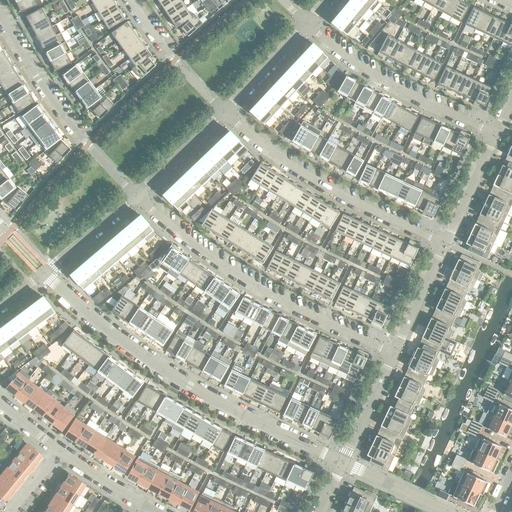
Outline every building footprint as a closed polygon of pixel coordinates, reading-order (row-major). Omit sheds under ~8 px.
[(40,0),(20,0),(16,2),(20,12),(22,11),(24,14),(42,4),(40,0)] [(96,0),(92,2),(98,11),(114,1),(113,0),(96,0)] [(160,0),(159,1),(164,10),(179,0),(160,0)] [(186,8),(180,0),(179,0),(164,10),(170,18),(186,8)] [(350,0),(346,4),(362,17),(369,9),(358,0),(350,0)] [(379,2),(376,0),(358,0),(369,9),(372,11),(379,2)] [(442,12),(448,0),(436,0),(433,7),(442,12)] [(448,0),(442,12),(451,17),(460,0),(459,0),(459,1),(457,0),(448,0)] [(451,17),(460,22),(469,5),(468,6),(465,4),(465,3),(460,0),(451,17)] [(98,11),(103,20),(119,10),(114,1),(98,11)] [(209,4),(214,10),(217,7),(213,2),(209,4)] [(355,26),(362,17),(346,4),(339,13),(355,26)] [(394,15),(399,9),(395,6),(391,12),(394,15)] [(465,24),(474,29),(483,11),(482,11),(482,12),(478,11),(479,9),(473,7),(465,24)] [(26,16),(31,26),(47,17),(42,8),(26,16)] [(170,18),(176,27),(195,14),(194,14),(191,16),(186,8),(170,18)] [(403,12),(399,9),(394,15),(398,18),(403,12)] [(125,19),(119,10),(103,20),(108,29),(125,19)] [(474,29),(484,33),(492,16),(491,15),(491,16),(487,15),(488,14),(483,11),(474,29)] [(394,15),(391,12),(386,17),(390,21),(394,15)] [(347,35),(355,26),(339,13),(332,22),(347,35)] [(188,36),(203,23),(195,14),(176,27),(179,25),(188,36)] [(394,15),(390,21),(394,24),(398,18),(394,15)] [(484,33),(493,37),(501,20),(500,21),(497,19),(497,18),(492,16),(484,33)] [(31,26),(36,35),(52,26),(47,17),(31,26)] [(69,28),(78,23),(74,17),(66,23),(69,28)] [(493,37),(502,42),(511,20),(510,24),(509,25),(506,24),(506,22),(501,20),(493,37)] [(511,20),(502,42),(511,46),(511,20)] [(111,33),(117,41),(133,30),(127,21),(111,33)] [(378,21),(373,27),(377,30),(382,25),(378,21)] [(425,22),(422,27),(428,30),(430,25),(425,22)] [(78,23),(69,28),(72,33),(81,28),(78,23)] [(412,32),(415,27),(409,24),(407,29),(412,32)] [(36,35),(41,44),(56,35),(52,26),(36,35)] [(377,30),(373,27),(369,33),(373,36),(377,30)] [(415,27),(412,32),(418,35),(421,30),(415,27)] [(123,50),(139,38),(133,30),(117,41),(123,50)] [(61,44),(56,35),(41,44),(45,53),(61,44)] [(387,57),(388,57),(397,40),(387,35),(378,52),(384,55),(384,54),(388,56),(387,57)] [(361,41),(365,45),(370,39),(366,36),(361,41)] [(123,50),(129,58),(145,47),(139,38),(123,50)] [(406,45),(397,40),(388,57),(393,60),(393,59),(397,60),(396,62),(397,62),(406,45)] [(45,53),(50,61),(66,53),(61,44),(45,53)] [(313,44),(305,52),(319,66),(328,57),(313,44)] [(415,49),(406,45),(397,62),(402,65),(402,63),(406,65),(405,66),(406,67),(415,49)] [(132,68),(132,69),(151,55),(145,47),(129,58),(135,66),(132,68)] [(0,63),(9,58),(9,57),(7,58),(2,50),(3,49),(0,51),(0,63)] [(424,54),(415,49),(406,67),(411,69),(411,68),(415,70),(414,71),(415,71),(424,54)] [(312,74),(319,66),(305,52),(297,61),(312,74)] [(71,62),(66,53),(50,61),(55,71),(71,62)] [(433,59),(424,54),(415,71),(420,74),(420,73),(424,75),(423,76),(424,76),(433,59)] [(151,55),(132,69),(141,78),(155,65),(148,58),(151,55)] [(0,75),(14,66),(13,67),(8,59),(9,58),(0,63),(0,75)] [(442,64),(433,59),(424,76),(429,79),(430,78),(433,79),(432,80),(433,81),(442,64)] [(304,83),(312,74),(297,61),(289,69),(304,83)] [(62,75),(69,84),(83,73),(76,64),(62,75)] [(0,87),(2,86),(20,75),(19,75),(18,75),(13,67),(14,66),(0,75),(0,87)] [(437,84),(443,86),(443,85),(447,87),(446,88),(447,88),(455,71),(445,66),(437,84)] [(289,69),(281,77),(296,91),(300,94),(307,86),(304,83),(289,69)] [(330,76),(334,80),(339,74),(335,71),(330,76)] [(464,75),(455,71),(447,88),(452,91),(453,90),(456,91),(455,92),(456,93),(464,75)] [(83,73),(69,84),(75,92),(89,81),(83,73)] [(7,95),(25,84),(25,83),(24,84),(19,76),(20,75),(2,86),(7,95)] [(337,91),(346,97),(356,80),(356,79),(355,81),(346,75),(337,91)] [(465,97),(473,79),(464,75),(456,93),(461,95),(462,94),(465,96),(465,97)] [(330,76),(325,82),(329,85),(334,80),(330,76)] [(274,86),(288,99),(296,91),(281,77),(274,86)] [(483,84),(473,79),(465,97),(471,99),(471,98),(474,100),(474,101),(472,105),(473,105),(483,84)] [(346,97),(355,102),(365,85),(365,84),(364,86),(355,81),(356,80),(346,97)] [(75,92),(81,100),(95,89),(89,81),(75,92)] [(7,95),(13,103),(30,92),(29,93),(24,84),(25,84),(7,95)] [(492,88),(483,84),(473,105),(474,104),(477,106),(477,107),(483,109),(492,88)] [(355,102),(364,107),(374,90),(373,91),(364,86),(365,85),(355,102)] [(288,99),(274,86),(266,94),(281,108),(288,99)] [(87,108),(89,107),(104,95),(101,97),(95,89),(81,100),(87,108)] [(321,99),(326,93),(322,90),(317,95),(321,99)] [(364,107),(373,111),(383,95),(382,94),(382,96),(373,91),(374,90),(364,107)] [(30,92),(13,103),(19,112),(35,102),(29,93),(30,92)] [(330,96),(326,93),(321,99),(325,102),(330,96)] [(258,102),(273,116),(281,108),(266,94),(258,102)] [(114,105),(104,95),(89,107),(100,119),(114,105)] [(321,99),(317,95),(312,101),(316,104),(321,99)] [(373,111),(382,116),(392,100),(391,99),(391,101),(382,96),(383,95),(373,111)] [(321,99),(316,104),(320,108),(325,102),(321,99)] [(382,116),(391,121),(400,105),(400,104),(400,106),(391,101),(392,100),(382,116)] [(250,111),(265,125),(273,116),(258,102),(250,111)] [(21,116),(28,125),(44,112),(43,113),(37,105),(38,104),(37,105),(37,104),(21,116)] [(299,110),(303,113),(308,108),(305,104),(299,110)] [(391,121),(400,126),(409,110),(409,109),(408,111),(400,106),(401,105),(400,105),(391,121)] [(303,113),(299,110),(294,115),(298,119),(303,113)] [(418,114),(417,116),(409,111),(409,110),(400,126),(409,132),(418,116),(418,115),(418,114)] [(45,112),(44,112),(28,125),(34,133),(51,120),(50,120),(49,121),(44,113),(45,112)] [(326,121),(329,117),(324,113),(321,118),(326,121)] [(344,121),(347,117),(341,113),(338,118),(344,121)] [(335,120),(329,117),(326,121),(332,125),(335,120)] [(352,120),(347,117),(344,121),(349,125),(352,120)] [(431,121),(422,117),(412,138),(422,142),(432,120),(431,121)] [(34,133),(40,141),(57,128),(56,129),(50,121),(51,120),(34,133)] [(432,120),(422,142),(431,146),(433,142),(441,124),(440,126),(432,121),(432,120)] [(284,126),(287,130),(293,124),(289,121),(284,126)] [(291,141),(301,146),(300,147),(310,130),(312,126),(303,121),(301,125),(298,123),(287,135),(293,138),(291,141)] [(341,124),(338,129),(344,132),(347,127),(341,124)] [(433,142),(442,146),(450,129),(450,130),(441,126),(441,124),(433,142)] [(287,130),(284,126),(278,132),(282,135),(287,130)] [(312,126),(310,130),(300,147),(301,146),(309,151),(309,152),(319,135),(321,131),(312,126)] [(347,127),(344,132),(349,136),(352,131),(347,127)] [(57,129),(57,128),(40,141),(46,149),(44,151),(62,137),(56,129),(57,129)] [(442,146),(451,151),(461,131),(461,130),(459,134),(450,130),(451,129),(450,129),(442,146)] [(6,133),(10,139),(14,135),(10,130),(6,133)] [(230,131),(221,139),(235,154),(239,158),(248,150),(244,146),(230,131)] [(461,131),(451,151),(461,155),(471,135),(465,133),(465,134),(461,132),(461,131)] [(14,135),(10,139),(13,144),(18,141),(14,135)] [(327,140),(319,135),(309,152),(310,151),(318,156),(318,157),(327,140)] [(62,138),(62,137),(44,151),(57,163),(71,149),(60,139),(62,138)] [(221,139),(213,147),(227,162),(235,154),(221,139)] [(336,145),(327,140),(318,157),(319,156),(327,161),(327,162),(336,145)] [(403,147),(391,141),(389,146),(399,151),(402,150),(403,147)] [(5,146),(9,151),(13,148),(9,143),(5,146)] [(335,167),(336,167),(345,150),(336,145),(327,162),(328,161),(336,166),(335,167)] [(22,155),(26,152),(22,146),(18,150),(22,155)] [(213,147),(205,155),(219,170),(227,162),(213,147)] [(354,155),(345,150),(336,167),(336,166),(345,171),(344,172),(345,172),(354,155)] [(15,160),(19,157),(16,151),(11,155),(15,160)] [(26,152),(22,155),(26,160),(30,157),(26,152)] [(205,155),(196,163),(210,177),(219,170),(205,155)] [(363,161),(354,155),(345,172),(345,171),(354,176),(353,177),(354,177),(354,176),(363,161)] [(19,157),(15,160),(19,165),(23,162),(19,157)] [(35,159),(29,164),(35,171),(42,165),(35,159)] [(245,165),(249,168),(254,163),(251,159),(245,165)] [(500,169),(497,175),(511,181),(511,163),(505,160),(501,170),(500,169)] [(196,163),(188,171),(202,185),(210,177),(196,163)] [(259,185),(270,168),(269,169),(261,163),(250,180),(259,185)] [(366,164),(358,181),(368,185),(367,186),(376,169),(366,164)] [(249,168),(245,165),(240,170),(244,174),(249,168)] [(31,166),(27,170),(31,175),(35,172),(31,166)] [(278,174),(270,169),(270,168),(259,185),(268,191),(279,173),(278,174)] [(385,173),(376,169),(367,186),(368,186),(368,185),(377,189),(376,191),(377,191),(385,173)] [(0,185),(9,179),(2,170),(0,172),(0,185)] [(188,171),(180,179),(194,193),(202,185),(188,171)] [(268,191),(277,196),(288,179),(287,179),(287,180),(278,174),(279,173),(268,191)] [(386,194),(386,195),(394,177),(385,173),(377,191),(377,190),(386,194)] [(511,199),(511,181),(497,175),(495,180),(496,181),(492,190),(511,199)] [(403,182),(394,177),(386,195),(387,194),(396,198),(395,199),(403,182)] [(395,199),(396,198),(405,202),(404,203),(404,204),(413,186),(415,181),(405,177),(403,182),(395,199)] [(235,187),(240,181),(237,178),(231,183),(235,187)] [(0,198),(1,199),(17,186),(16,186),(16,187),(9,179),(0,185),(0,198)] [(180,179),(172,187),(186,201),(194,193),(180,179)] [(277,196),(285,201),(296,184),(295,185),(287,180),(288,179),(277,196)] [(244,185),(240,181),(235,187),(238,190),(244,185)] [(235,187),(231,183),(226,188),(229,192),(235,187)] [(285,201),(294,207),(305,189),(304,190),(296,185),(296,184),(285,201)] [(28,196),(17,186),(1,199),(2,199),(16,211),(28,196)] [(422,190),(413,186),(404,204),(405,204),(405,202),(414,207),(413,208),(414,208),(422,190)] [(422,215),(431,195),(433,190),(424,186),(422,190),(414,208),(414,207),(423,211),(421,214),(422,215)] [(172,187),(163,195),(177,209),(186,201),(172,187)] [(235,187),(229,192),(233,195),(238,190),(235,187)] [(305,190),(305,189),(294,207),(303,212),(314,195),(313,195),(313,196),(304,191),(305,190)] [(511,199),(492,190),(487,199),(486,199),(484,204),(506,215),(510,207),(506,203),(508,198),(511,199)] [(213,196),(216,200),(222,195),(218,191),(213,196)] [(303,212),(311,218),(322,200),(321,201),(313,196),(314,195),(303,212)] [(441,199),(431,195),(422,215),(431,219),(441,199)] [(216,200),(213,196),(207,202),(211,205),(216,200)] [(237,207),(241,202),(235,199),(232,203),(237,207)] [(311,218),(320,223),(331,206),(331,205),(330,207),(322,201),(322,200),(311,218)] [(254,201),(251,205),(256,209),(260,204),(254,201)] [(246,206),(241,202),(237,207),(243,211),(246,206)] [(260,204),(256,209),(262,213),(265,208),(260,204)] [(503,222),(506,215),(484,204),(481,210),(482,210),(478,219),(498,228),(495,227),(497,222),(503,222)] [(331,206),(320,223),(329,229),(339,212),(340,211),(339,211),(339,212),(330,207),(331,206)] [(196,212),(199,216),(205,211),(201,207),(196,212)] [(210,232),(221,214),(212,209),(201,225),(210,230),(210,232)] [(254,219),(257,214),(252,210),(249,215),(254,219)] [(199,216),(196,212),(190,217),(194,221),(199,216)] [(274,220),(277,216),(271,212),(268,217),(274,220)] [(229,220),(221,214),(210,232),(211,231),(219,236),(218,237),(229,220)] [(257,214),(254,219),(260,222),(263,218),(257,214)] [(352,218),(343,214),(335,231),(344,236),(353,217),(352,218)] [(141,215),(132,223),(145,238),(154,230),(141,215)] [(279,224),(282,220),(282,219),(277,216),(274,220),(279,224)] [(362,222),(353,218),(353,217),(344,236),(354,240),(362,221),(362,222)] [(498,228),(478,219),(474,228),(472,228),(470,233),(493,244),(496,237),(493,232),(495,227),(498,229),(498,228)] [(238,225),(229,220),(218,237),(219,237),(219,236),(228,241),(227,242),(227,243),(238,225)] [(354,240),(363,244),(372,226),(371,225),(371,227),(362,223),(363,221),(362,221),(354,240)] [(271,230),(274,225),(269,222),(266,226),(271,230)] [(136,245),(145,238),(132,223),(123,230),(136,245)] [(291,231),(294,226),(288,223),(286,228),(291,231)] [(247,230),(238,225),(227,243),(228,241),(236,247),(236,248),(247,230)] [(280,228),(274,225),(271,230),(277,233),(280,228)] [(294,226),(291,231),(297,234),(300,230),(294,226)] [(372,226),(363,244),(372,249),(381,230),(380,231),(371,227),(372,226)] [(127,253),(136,245),(123,230),(114,238),(127,253)] [(255,236),(247,230),(236,248),(237,247),(245,252),(244,253),(255,236)] [(372,249),(381,253),(390,234),(389,235),(381,231),(381,230),(372,249)] [(489,251),(493,244),(470,233),(467,239),(468,239),(464,249),(484,258),(481,257),(483,252),(489,251)] [(292,242),(294,237),(289,234),(286,239),(292,242)] [(391,257),(399,238),(399,240),(390,235),(390,234),(381,253),(391,257)] [(264,241),(255,236),(244,253),(245,253),(245,252),(254,257),(253,259),(264,241)] [(300,240),(294,237),(292,242),(297,245),(300,240)] [(119,260),(127,253),(114,238),(106,245),(119,260)] [(391,257),(400,261),(410,240),(409,240),(408,244),(399,240),(400,239),(399,238),(391,257)] [(410,266),(418,248),(419,245),(410,240),(400,261),(410,266)] [(263,263),(273,247),(264,241),(253,259),(254,258),(262,263),(262,264),(263,263)] [(119,260),(106,245),(97,252),(110,268),(119,260)] [(160,245),(154,249),(158,253),(163,248),(160,245)] [(165,251),(152,262),(158,267),(167,273),(170,268),(181,252),(181,253),(172,247),(168,253),(166,252),(166,251),(165,251)] [(152,258),(158,253),(154,249),(149,254),(152,258)] [(267,268),(276,273),(275,274),(276,274),(285,255),(275,251),(267,268)] [(101,275),(110,268),(97,252),(88,260),(101,275)] [(170,268),(167,273),(175,279),(179,274),(190,258),(189,259),(181,253),(182,252),(181,252),(170,268)] [(456,263),(453,269),(476,279),(480,272),(476,267),(478,263),(481,264),(461,254),(457,264),(456,263)] [(285,255),(276,274),(276,273),(285,277),(285,278),(294,260),(285,255)] [(190,258),(179,274),(187,280),(197,265),(189,259),(190,258)] [(92,282),(101,275),(88,260),(79,267),(92,282)] [(303,265),(294,260),(285,278),(285,279),(286,277),(294,282),(294,283),(303,265)] [(145,262),(139,267),(142,271),(148,266),(145,262)] [(197,265),(187,280),(195,286),(207,270),(206,270),(206,271),(198,265),(198,264),(197,265)] [(294,283),(295,282),(303,286),(303,288),(312,269),(303,265),(294,283)] [(142,271),(146,275),(151,270),(148,266),(142,271)] [(83,290),(92,282),(79,267),(70,275),(83,290)] [(137,276),(142,271),(139,267),(133,272),(137,276)] [(321,274),(312,269),(303,288),(304,287),(312,291),(312,292),(321,274)] [(452,275),(448,284),(467,293),(468,293),(465,292),(467,287),(473,287),(476,279),(453,269),(451,274),(452,275)] [(207,270),(195,286),(204,291),(215,275),(214,276),(206,271),(207,270)] [(146,275),(142,271),(137,276),(140,279),(146,275)] [(120,279),(123,283),(129,278),(126,274),(120,279)] [(321,297),(330,278),(321,274),(312,292),(313,291),(322,296),(321,297)] [(123,283),(120,279),(119,280),(115,275),(112,277),(115,281),(113,283),(117,288),(123,283)] [(215,275),(204,291),(212,297),(223,281),(222,282),(214,277),(215,276),(215,275)] [(340,283),(330,278),(321,297),(322,296),(331,300),(330,301),(330,302),(331,300),(331,301),(340,283)] [(223,281),(212,297),(221,303),(231,288),(223,283),(223,281)] [(467,293),(448,284),(443,293),(442,293),(440,298),(462,309),(466,301),(463,297),(465,292),(467,293)] [(148,293),(152,289),(146,285),(143,289),(148,293)] [(165,294),(168,289),(163,286),(159,290),(165,294)] [(344,309),(353,290),(343,286),(335,303),(344,308),(344,309)] [(221,303),(218,307),(226,313),(229,309),(240,294),(239,294),(240,293),(239,294),(231,288),(232,287),(231,287),(231,288),(221,303)] [(102,294),(105,298),(111,293),(108,289),(103,293),(102,294)] [(157,293),(152,289),(148,293),(154,297),(157,293)] [(168,289),(165,294),(170,298),(173,293),(168,289)] [(362,295),(353,290),(344,309),(345,308),(354,312),(353,313),(362,295)] [(98,304),(100,303),(105,298),(102,294),(103,293),(101,291),(92,299),(98,304)] [(119,318),(131,301),(122,295),(111,311),(120,317),(119,318)] [(371,299),(362,295),(353,313),(354,312),(363,316),(362,318),(371,299)] [(234,312),(244,317),(253,300),(252,301),(243,296),(234,312)] [(43,297),(34,304),(46,320),(55,313),(43,297)] [(165,305),(168,301),(163,297),(159,301),(165,305)] [(181,306),(184,301),(179,298),(176,302),(181,306)] [(438,304),(434,313),(454,323),(454,322),(451,321),(453,317),(459,316),(462,309),(440,298),(437,304),(438,304)] [(380,303),(371,299),(362,318),(363,318),(363,317),(372,321),(370,324),(371,324),(380,303)] [(253,322),(262,305),(261,306),(253,301),(253,300),(244,317),(253,322)] [(131,301),(119,318),(120,317),(128,323),(127,324),(128,324),(139,307),(131,301)] [(168,301),(165,305),(170,309),(173,305),(168,301)] [(190,305),(184,301),(181,306),(187,310),(190,305)] [(390,308),(382,304),(380,303),(371,324),(380,329),(390,308)] [(37,327),(46,320),(34,304),(25,310),(37,327)] [(262,327),(271,310),(270,311),(262,306),(262,305),(253,322),(262,327)] [(136,329),(136,330),(148,312),(139,307),(128,324),(129,323),(137,328),(136,329)] [(173,311),(178,315),(182,311),(176,307),(173,311)] [(198,317),(201,313),(196,309),(193,314),(198,317)] [(27,333),(37,327),(25,310),(15,317),(27,333)] [(271,332),(280,314),(279,315),(271,311),(271,310),(262,327),(271,332)] [(144,335),(145,335),(156,318),(148,312),(136,330),(137,329),(145,334),(144,335)] [(207,316),(201,313),(198,317),(204,321),(207,316)] [(429,322),(426,328),(449,338),(452,331),(449,326),(451,322),(454,323),(434,313),(430,323),(429,322)] [(271,332),(280,336),(289,319),(288,320),(280,316),(280,315),(280,314),(271,332)] [(18,340),(27,333),(15,317),(6,324),(18,340)] [(193,325),(196,320),(191,317),(187,321),(193,325)] [(156,318),(145,335),(145,334),(154,340),(153,341),(165,324),(156,318)] [(207,323),(213,327),(216,322),(210,318),(207,323)] [(280,336),(289,341),(298,324),(297,325),(289,320),(289,319),(280,336)] [(196,320),(193,325),(198,328),(201,324),(196,320)] [(0,334),(9,347),(18,340),(6,324),(0,328),(0,334)] [(163,346),(173,330),(165,324),(153,341),(154,340),(162,345),(161,347),(162,347),(162,346),(163,346)] [(289,341),(298,346),(307,329),(306,330),(298,325),(298,324),(289,341)] [(55,332),(58,336),(64,331),(61,327),(55,332)] [(210,336),(213,331),(208,328),(205,332),(210,336)] [(425,334),(420,343),(440,352),(437,351),(440,346),(445,345),(449,338),(426,328),(423,333),(425,334)] [(307,329),(298,346),(307,351),(316,335),(316,334),(316,333),(315,334),(307,330),(307,329)] [(62,345),(71,352),(84,335),(83,335),(83,336),(74,330),(62,345)] [(175,357),(184,340),(187,335),(178,330),(166,350),(175,356),(174,357),(175,357)] [(232,338),(235,334),(230,330),(227,335),(232,338)] [(213,331),(210,336),(216,339),(219,335),(213,331)] [(58,336),(55,332),(49,336),(52,340),(58,336)] [(0,334),(0,353),(0,354),(9,347),(0,334)] [(235,334),(232,338),(238,342),(241,337),(235,334)] [(84,335),(71,352),(80,358),(92,342),(91,343),(83,336),(84,335)] [(320,361),(321,357),(330,340),(330,339),(329,341),(320,336),(310,357),(320,361)] [(225,338),(222,343),(228,346),(230,342),(225,338)] [(184,340),(175,357),(175,356),(184,361),(183,362),(193,345),(184,340)] [(329,365),(331,361),(339,344),(338,345),(329,341),(330,340),(321,357),(320,361),(329,365)] [(192,367),(202,350),(204,346),(196,341),(193,345),(183,362),(184,362),(184,361),(193,366),(192,367)] [(92,342),(80,358),(88,365),(101,348),(100,349),(92,343),(92,342)] [(230,342),(228,346),(233,350),(236,345),(230,342)] [(44,343),(39,348),(42,352),(48,348),(44,343)] [(247,343),(244,347),(250,351),(253,346),(247,343)] [(415,351),(412,357),(435,368),(438,360),(435,356),(437,351),(440,352),(420,343),(416,352),(415,351)] [(339,344),(331,361),(329,365),(338,370),(340,366),(348,348),(347,349),(339,345),(339,344)] [(42,352),(39,348),(33,353),(36,357),(42,352)] [(42,352),(45,356),(51,352),(48,348),(42,352)] [(88,365),(97,371),(109,355),(109,356),(100,349),(101,348),(88,365)] [(347,374),(349,370),(359,350),(358,350),(356,353),(348,349),(348,348),(340,366),(338,370),(347,374)] [(273,349),(271,353),(265,350),(263,355),(269,358),(273,349)] [(269,358),(274,361),(278,363),(280,358),(277,356),(279,352),(273,349),(269,358)] [(201,372),(211,355),(202,350),(192,367),(193,366),(202,371),(201,372)] [(368,355),(359,350),(349,370),(347,374),(357,379),(368,355)] [(210,377),(220,360),(222,356),(213,351),(211,355),(201,372),(202,371),(210,376),(210,377)] [(511,361),(511,354),(504,351),(502,357),(511,362),(511,361)] [(45,356),(42,352),(36,357),(39,361),(45,356)] [(24,355),(18,359),(21,363),(27,359),(24,355)] [(110,355),(109,355),(97,371),(106,378),(118,361),(117,362),(109,356),(110,355)] [(220,381),(229,366),(231,361),(222,356),(220,360),(210,377),(211,376),(219,381),(219,382),(220,381)] [(411,363),(407,372),(426,381),(427,381),(424,380),(426,375),(432,375),(435,368),(412,357),(410,362),(411,363)] [(499,363),(509,368),(511,362),(502,357),(499,363)] [(21,363),(18,359),(12,364),(15,368),(21,363)] [(106,378),(114,384),(127,368),(126,369),(117,363),(118,361),(106,378)] [(47,374),(50,369),(45,365),(42,369),(47,374)] [(0,372),(3,377),(9,373),(6,368),(0,372)] [(127,368),(114,384),(123,391),(135,374),(134,375),(126,369),(127,368)] [(50,369),(47,374),(52,378),(56,374),(50,369)] [(66,377),(69,373),(64,369),(60,373),(66,377)] [(232,391),(241,374),(231,369),(223,386),(233,390),(232,391)] [(14,392),(17,394),(30,377),(21,370),(7,388),(14,393),(14,392)] [(401,381),(399,386),(421,397),(425,390),(422,385),(424,380),(426,382),(426,381),(407,372),(402,381),(401,381)] [(71,381),(74,377),(69,373),(66,377),(71,381)] [(136,375),(135,374),(123,391),(132,398),(143,382),(144,381),(143,382),(135,376),(136,375)] [(250,378),(241,374),(232,391),(233,392),(233,390),(242,395),(241,396),(242,396),(250,378)] [(30,377),(17,394),(20,396),(19,397),(25,402),(37,387),(28,380),(30,377)] [(250,378),(242,396),(242,395),(251,399),(251,400),(259,383),(250,378)] [(65,388),(68,384),(63,379),(59,384),(65,388)] [(81,382),(77,386),(83,390),(86,386),(81,382)] [(251,400),(252,399),(260,404),(260,405),(268,387),(259,383),(251,400)] [(271,383),(268,387),(260,405),(261,404),(270,408),(269,409),(278,392),(280,387),(271,383)] [(68,384),(65,388),(70,392),(73,388),(68,384)] [(147,385),(137,401),(147,407),(157,389),(156,390),(147,385)] [(88,394),(91,390),(86,386),(83,390),(88,394)] [(418,404),(421,397),(399,386),(396,392),(397,392),(393,402),(413,411),(410,409),(412,405),(418,404)] [(498,390),(488,386),(486,392),(496,396),(498,390)] [(33,406),(35,408),(46,394),(37,387),(25,402),(32,407),(33,406)] [(157,389),(147,407),(156,412),(165,396),(157,390),(157,389)] [(77,391),(74,395),(80,399),(83,395),(77,391)] [(270,408),(279,412),(278,414),(279,414),(279,413),(287,396),(278,392),(269,409),(270,408)] [(341,398),(347,401),(349,395),(343,392),(341,398)] [(483,397),(493,402),(496,396),(486,392),(483,397)] [(37,411),(44,416),(55,401),(46,394),(35,408),(38,410),(37,411)] [(165,396),(156,412),(165,418),(175,401),(166,396),(166,395),(166,394),(165,396)] [(100,403),(103,399),(98,395),(95,399),(100,403)] [(283,415),(292,420),(292,421),(300,402),(291,398),(283,415)] [(109,403),(103,399),(100,403),(105,407),(109,403)] [(175,401),(165,418),(174,423),(184,407),(175,401),(176,400),(175,400),(175,401)] [(51,420),(53,422),(66,404),(64,408),(55,401),(44,416),(50,421),(51,420)] [(95,411),(98,406),(93,402),(89,407),(95,411)] [(292,421),(292,420),(301,424),(301,425),(310,407),(300,402),(292,421)] [(413,411),(393,402),(389,411),(388,410),(385,416),(408,426),(411,419),(408,414),(410,410),(413,411)] [(76,412),(66,404),(53,422),(56,424),(55,425),(62,430),(73,415),(76,412)] [(511,409),(499,404),(494,416),(511,424),(511,409)] [(112,405),(109,410),(115,413),(118,409),(112,405)] [(174,423),(171,428),(181,434),(184,429),(194,411),(193,412),(184,407),(185,406),(185,405),(184,407),(174,423)] [(104,410),(98,406),(95,411),(100,415),(104,410)] [(310,430),(319,411),(310,407),(301,425),(302,424),(311,428),(310,430)] [(194,411),(184,429),(193,434),(204,416),(203,416),(203,417),(194,412),(194,411)] [(328,415),(319,411),(310,430),(311,429),(320,433),(318,436),(328,415)] [(114,424),(117,419),(111,415),(108,420),(114,424)] [(338,420),(328,415),(318,436),(328,441),(338,420)] [(511,425),(511,424),(494,416),(493,417),(490,415),(484,427),(506,437),(511,425)] [(204,416),(193,434),(202,440),(213,422),(212,423),(203,418),(204,417),(204,416)] [(401,441),(408,426),(385,416),(382,421),(384,422),(379,431),(401,441)] [(129,423),(135,427),(138,422),(132,418),(129,423)] [(73,439),(76,440),(86,425),(76,419),(66,435),(73,440),(73,439)] [(122,423),(117,419),(114,424),(119,428),(122,423)] [(472,420),(470,426),(479,431),(482,425),(472,420)] [(213,422),(202,440),(212,445),(222,427),(221,428),(212,423),(213,422)] [(141,424),(138,429),(144,433),(147,428),(141,424)] [(86,425),(76,440),(79,442),(78,443),(85,447),(95,432),(86,425)] [(467,432),(477,437),(479,431),(470,426),(467,432)] [(222,427),(212,445),(221,451),(231,434),(232,433),(231,433),(231,434),(222,429),(222,427)] [(130,428),(127,433),(133,436),(136,432),(130,428)] [(149,436),(152,431),(147,428),(144,433),(149,436)] [(374,440),(371,445),(394,456),(397,448),(394,444),(396,439),(401,441),(379,431),(375,440),(374,440)] [(95,432),(85,447),(92,452),(93,451),(95,453),(105,438),(95,432)] [(136,432),(133,436),(138,440),(141,435),(136,432)] [(245,439),(245,440),(235,436),(227,453),(237,458),(245,439)] [(158,437),(155,442),(160,445),(161,445),(163,440),(158,437)] [(478,450),(477,451),(499,461),(499,460),(496,459),(501,447),(480,437),(474,449),(478,450)] [(98,454),(98,455),(104,460),(114,444),(105,438),(95,453),(98,454)] [(247,463),(255,444),(255,445),(245,441),(246,439),(245,439),(237,458),(247,463)] [(166,448),(169,444),(163,440),(161,445),(166,448)] [(24,441),(17,450),(33,464),(36,461),(37,461),(42,456),(24,441)] [(104,460),(111,464),(112,463),(115,465),(124,450),(114,444),(104,460)] [(256,444),(255,444),(247,463),(256,467),(265,448),(264,450),(255,445),(256,444)] [(166,448),(161,445),(160,445),(158,449),(163,453),(166,448)] [(387,471),(394,456),(371,445),(369,450),(370,451),(365,461),(387,471)] [(266,472),(275,453),(274,454),(265,450),(265,449),(265,448),(256,467),(266,472)] [(477,451),(474,449),(468,462),(493,473),(499,461),(477,451)] [(17,450),(9,459),(27,474),(32,468),(31,467),(33,464),(17,450)] [(118,467),(117,467),(124,472),(134,456),(124,450),(115,465),(118,467)] [(175,462),(177,457),(171,453),(168,458),(175,462)] [(276,476),(285,458),(284,457),(284,459),(274,454),(275,453),(266,472),(276,476)] [(456,455),(453,461),(463,465),(466,459),(456,455)] [(183,460),(177,457),(175,462),(181,465),(183,460)] [(285,458),(276,476),(286,481),(294,462),(294,463),(284,459),(285,458)] [(9,459),(2,468),(19,482),(22,478),(23,479),(27,474),(9,459)] [(147,466),(137,460),(128,477),(135,481),(136,480),(139,481),(147,466)] [(461,471),(463,465),(453,461),(451,467),(461,471)] [(286,481),(296,485),(305,464),(303,468),(294,463),(295,462),(294,462),(286,481)] [(315,469),(305,464),(296,485),(305,490),(315,469)] [(195,473),(197,468),(191,465),(189,469),(195,473)] [(147,466),(139,481),(142,483),(141,484),(148,488),(159,467),(157,471),(147,466)] [(159,467),(148,488),(156,491),(156,490),(159,492),(169,473),(159,467)] [(0,470),(0,480),(12,491),(17,486),(16,485),(19,482),(2,468),(0,470)] [(197,468),(195,473),(201,476),(203,471),(197,468)] [(464,471),(458,484),(483,495),(488,483),(464,471)] [(169,473),(159,492),(162,493),(161,494),(169,498),(177,482),(168,476),(170,473),(169,473)] [(85,485),(69,474),(65,481),(66,481),(64,485),(79,494),(85,485)] [(219,485),(221,480),(215,477),(212,482),(219,485)] [(0,480),(0,495),(4,499),(7,496),(8,497),(12,491),(0,480)] [(228,483),(221,480),(219,485),(226,488),(228,483)] [(169,498),(176,502),(176,501),(179,502),(187,487),(177,482),(169,498)] [(482,496),(483,495),(461,485),(461,486),(458,484),(452,496),(474,506),(479,494),(482,496)] [(72,504),(79,494),(64,485),(62,489),(61,488),(57,494),(72,504)] [(182,504),(182,505),(189,509),(198,492),(187,487),(179,502),(182,504)] [(345,503),(364,511),(369,511),(377,496),(372,494),(366,491),(365,492),(354,488),(349,498),(348,497),(345,503)] [(437,496),(447,501),(450,495),(440,490),(437,496)] [(206,511),(213,498),(202,493),(193,511),(206,511)] [(67,511),(72,504),(57,494),(53,500),(54,500),(51,504),(63,511),(67,511)] [(260,504),(263,499),(256,496),(254,501),(260,504)] [(95,497),(91,502),(96,506),(99,500),(95,497)] [(218,511),(223,503),(213,498),(206,511),(218,511)] [(269,502),(263,499),(260,504),(267,507),(269,502)] [(87,508),(92,511),(96,506),(91,502),(87,508)] [(99,508),(104,511),(108,505),(103,502),(99,508)] [(231,511),(234,507),(223,503),(218,511),(231,511)] [(342,511),(364,511),(345,503),(342,509),(344,510),(342,511)]
